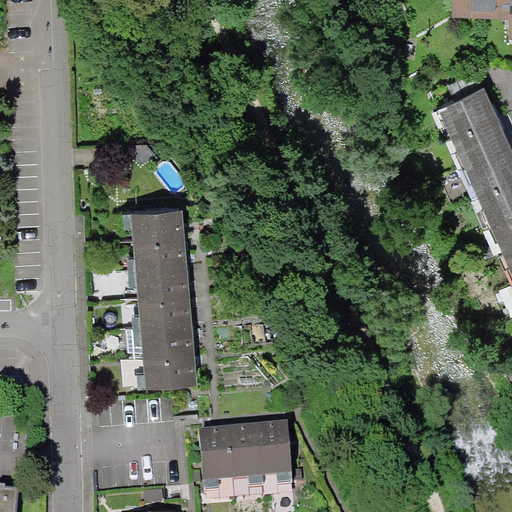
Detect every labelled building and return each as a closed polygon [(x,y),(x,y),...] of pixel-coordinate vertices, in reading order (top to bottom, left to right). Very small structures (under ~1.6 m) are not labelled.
[(511,0),(452,0),(451,16),(509,19),(508,39),(511,39),(511,0)] [(438,110),(451,140),(499,119),(493,106),(485,89),(438,110)] [(451,140),(463,168),(511,147),(505,134),(499,119),(451,140)] [(463,168),(477,199),(511,183),(511,148),(511,147),(463,168)] [(511,183),(477,199),(489,225),(511,214),(511,183)] [(132,214),(134,246),(185,242),(183,209),(132,214)] [(511,214),(489,225),(501,254),(511,248),(511,214)] [(134,246),(137,275),(188,271),(185,242),(134,246)] [(511,248),(501,254),(511,277),(511,248)] [(137,275),(139,303),(190,299),(188,271),(137,275)] [(139,303),(142,333),(192,329),(190,299),(139,303)] [(142,333),(144,363),(195,359),(192,329),(142,333)] [(144,363),(146,389),(197,385),(195,359),(144,363)] [(265,474),(292,472),(288,420),(274,421),(261,422),(265,474)] [(234,476),(265,474),(261,422),(246,423),(230,424),(234,476)] [(203,478),(234,476),(230,424),(216,425),(200,427),(203,478)] [(0,511),(16,511),(19,487),(5,486),(5,483),(0,482),(0,511)]
